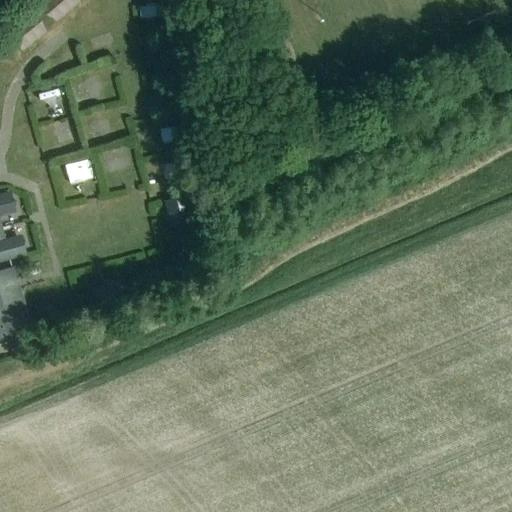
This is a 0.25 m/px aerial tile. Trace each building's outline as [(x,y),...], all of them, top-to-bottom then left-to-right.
[(160,111),(185,106),(180,83),(155,89),(160,111)] [(0,193),(0,261),(28,255),(23,234),(6,239),(1,216),(18,211),(13,190),(0,193)] [(188,194),(169,199),(175,223),(194,218),(188,194)] [(204,258),(180,265),(186,284),(209,277),(204,258)] [(0,341),(17,337),(16,332),(32,327),(17,267),(0,271),(0,341)] [(163,271),(139,278),(145,297),(168,290),(163,271)] [(120,283),(97,290),(102,309),(125,302),(120,283)]
